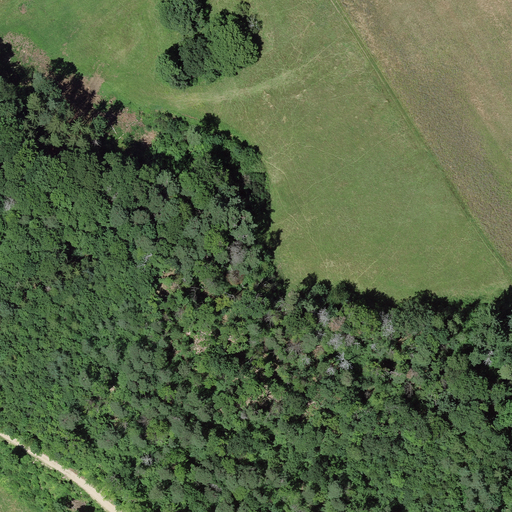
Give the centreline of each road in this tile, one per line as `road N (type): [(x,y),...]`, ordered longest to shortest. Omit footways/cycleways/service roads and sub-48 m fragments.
road 1 (track): [(337,0),(511,258)]
road 2 (track): [(0,432),(112,511)]
